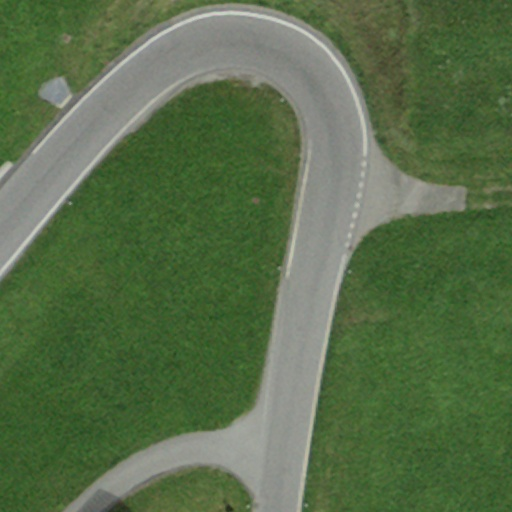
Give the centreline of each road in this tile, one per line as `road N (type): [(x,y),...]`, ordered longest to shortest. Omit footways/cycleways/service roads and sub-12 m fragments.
road 1 (tertiary): [(284,453),(337,151),(328,98),(295,58),(236,39),(171,55),(117,99),(0,229)]
road 2 (residential): [(284,453),(176,452),(113,483),(83,511)]
road 3 (track): [(329,207),(511,196)]
